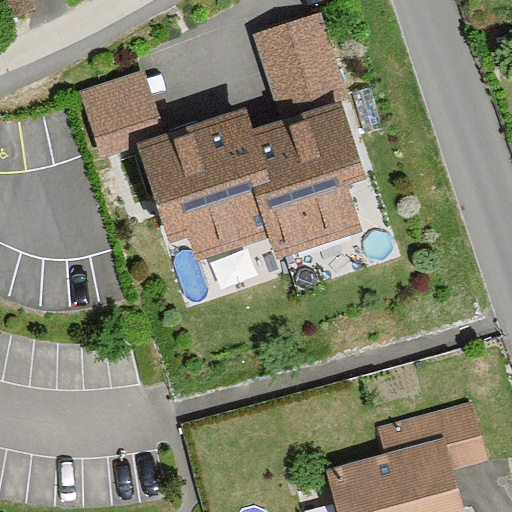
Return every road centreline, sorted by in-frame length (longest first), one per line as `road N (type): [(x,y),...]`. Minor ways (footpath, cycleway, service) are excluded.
road 1 (residential): [(511,259),(417,0)]
road 2 (unclassified): [(140,0),(0,61)]
